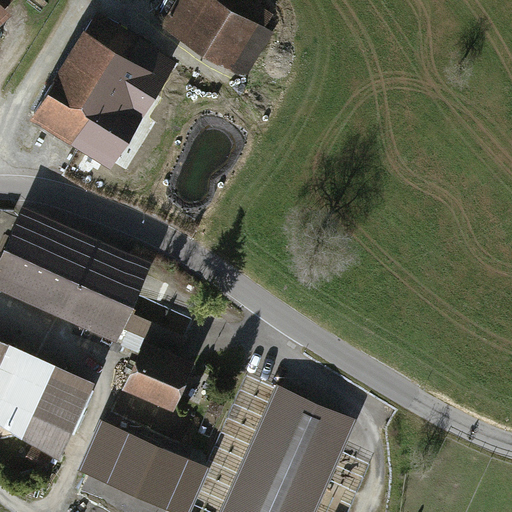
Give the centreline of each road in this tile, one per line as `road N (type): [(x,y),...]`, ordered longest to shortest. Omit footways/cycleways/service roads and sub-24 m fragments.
road 1 (unclassified): [(0,186),(61,195),(166,237),(381,381),(511,445)]
road 2 (track): [(0,299),(120,353),(49,511)]
road 3 (track): [(1,119),(74,10),(109,2),(168,44)]
